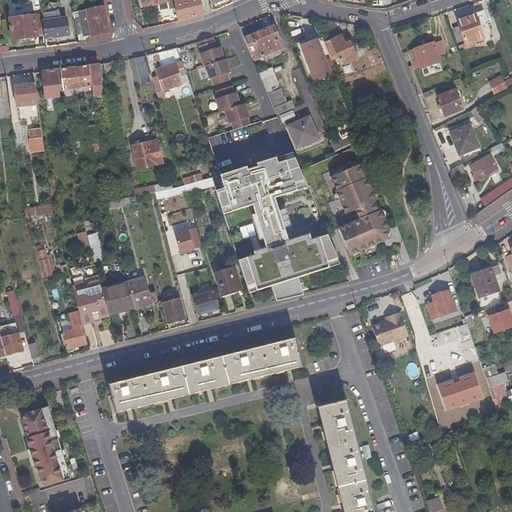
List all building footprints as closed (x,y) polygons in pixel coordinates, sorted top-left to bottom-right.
[(168,0),(142,0),(143,2),(147,5),(157,3),(159,11),(169,9),(167,1),(168,0)] [(203,15),(199,0),(174,0),(173,0),(177,21),(195,17),(203,15)] [(79,11),(80,18),(83,34),(79,35),(79,38),(91,36),(98,35),(110,33),(104,2),(94,4),(94,8),(86,9),(86,11),(79,11)] [(46,35),(46,38),(69,35),(67,18),(63,18),(63,16),(59,10),(43,12),(43,14),(46,35)] [(456,20),(464,45),(482,40),(478,27),(487,24),(483,11),(456,20)] [(10,18),(13,41),(37,38),(37,36),(46,35),(43,14),(10,18)] [(73,19),(76,35),(79,35),(83,34),(80,18),(73,19)] [(239,27),(253,60),(281,48),(284,47),(275,25),(248,36),(243,26),(239,27)] [(325,42),(329,53),(335,51),(338,59),(354,53),(350,42),(345,44),(342,36),(325,42)] [(197,42),(199,46),(212,41),(211,37),(197,42)] [(199,46),(198,46),(200,53),(199,54),(204,66),(205,66),(209,79),(211,78),(213,86),(229,80),(226,73),(229,72),(225,59),(224,60),(219,47),(215,48),(213,41),(212,41),(199,46)] [(438,61),(432,43),(408,50),(412,63),(418,61),(419,67),(438,61)] [(315,45),(299,51),(313,86),(329,80),(315,45)] [(158,93),(189,82),(177,48),(159,53),(157,53),(162,68),(152,71),(158,93)] [(147,55),(151,68),(158,66),(154,54),(147,55)] [(134,58),(142,85),(151,82),(143,56),(142,56),(134,58)] [(107,78),(115,77),(112,62),(103,63),(107,78)] [(88,65),(91,87),(102,86),(99,64),(88,65)] [(73,67),(60,69),(63,90),(91,87),(88,65),(73,67)] [(418,96),(422,94),(411,67),(407,68),(418,96)] [(258,72),(267,92),(277,87),(269,68),(258,72)] [(59,97),(59,91),(63,90),(60,69),(49,71),(42,71),(46,98),(59,97)] [(493,99),(507,91),(504,83),(503,81),(489,86),(493,99)] [(14,85),(17,107),(38,104),(37,99),(35,83),(14,85)] [(230,87),(215,92),(218,99),(215,100),(219,112),(225,110),(229,123),(231,122),(234,130),(249,125),(246,117),(249,117),(244,104),(239,106),(235,93),(233,94),(230,87)] [(267,93),(277,116),(283,113),(292,108),(289,101),(284,102),(278,89),(267,93)] [(436,97),(444,117),(461,110),(453,90),(436,97)] [(309,117),(288,125),(297,146),(317,138),(309,117)] [(477,148),(468,126),(449,134),(457,156),(477,148)] [(44,129),(30,129),(30,153),(44,152),(44,129)] [(101,151),(101,153),(110,152),(108,138),(99,139),(100,145),(101,151)] [(166,162),(159,141),(135,148),(141,169),(166,162)] [(100,145),(94,145),(71,148),(72,155),(101,151),(100,145)] [(328,236),(338,231),(318,184),(359,167),(365,181),(366,180),(353,149),(302,174),(328,236)] [(221,175),(211,178),(221,208),(229,206),(231,212),(252,205),(266,248),(253,252),(254,255),(238,261),(246,286),(254,284),(256,291),(272,286),(277,302),(302,295),(296,279),(328,270),(325,264),(336,261),(327,238),(310,243),(308,238),(287,244),(274,200),(307,190),(292,153),(256,164),(257,167),(246,171),(245,168),(221,175)] [(496,168),(488,155),(468,167),(473,176),(471,177),(474,182),(496,168)] [(459,182),(457,177),(464,174),(461,165),(448,172),(453,184),(459,182)] [(318,184),(349,258),(385,244),(388,233),(380,213),(378,214),(374,204),(376,203),(366,180),(365,181),(359,167),(318,184)] [(186,185),(198,182),(196,175),(184,178),(186,185)] [(511,190),(511,178),(481,202),(486,209),(497,201),(511,190)] [(186,185),(188,192),(206,188),(204,180),(198,182),(186,185)] [(169,190),(170,196),(188,192),(186,185),(169,190)] [(170,196),(169,190),(158,193),(159,200),(170,196)] [(111,212),(128,210),(126,199),(108,202),(111,212)] [(229,206),(221,208),(223,214),(231,212),(229,206)] [(29,218),(36,217),(35,210),(24,212),(26,219),(29,218)] [(182,253),(186,252),(186,251),(188,251),(188,252),(196,249),(196,248),(203,246),(197,227),(176,233),(182,253)] [(100,233),(89,235),(95,262),(106,259),(100,233)] [(36,252),(39,263),(48,260),(46,254),(42,254),(41,250),(36,252)] [(50,270),(48,260),(39,263),(44,277),(55,274),(54,269),(50,270)] [(325,264),(328,270),(339,267),(336,261),(325,264)] [(69,274),(81,320),(91,318),(99,316),(108,314),(101,289),(95,266),(69,272),(69,274)] [(493,277),(500,274),(497,267),(472,276),(479,298),(498,292),(493,277)] [(235,268),(215,273),(222,296),(239,290),(236,280),(238,279),(235,268)] [(156,275),(159,289),(171,285),(168,273),(156,275)] [(153,304),(146,277),(129,281),(129,282),(135,308),(136,309),(153,304)] [(108,314),(108,315),(135,308),(129,282),(101,289),(108,314)] [(254,284),(246,286),(248,293),(256,291),(254,284)] [(194,296),(199,314),(220,309),(215,291),(194,296)] [(432,319),(456,311),(450,291),(432,296),(435,303),(427,305),(432,319)] [(20,314),(15,297),(7,299),(12,316),(20,314)] [(162,302),(167,323),(185,318),(180,298),(162,302)] [(496,336),(511,330),(511,316),(510,311),(489,318),(496,336)] [(386,321),(372,326),(379,347),(408,337),(400,313),(386,318),(386,321)] [(100,323),(100,322),(100,320),(99,316),(91,318),(92,323),(94,324),(95,325),(97,325),(99,324),(100,323)] [(62,322),(63,330),(73,329),(71,320),(62,322)] [(0,335),(5,355),(23,351),(18,334),(9,336),(7,328),(0,329),(0,335)] [(62,333),(66,350),(86,345),(81,328),(62,333)] [(109,385),(116,411),(303,365),(297,339),(109,385)] [(40,357),(36,344),(28,346),(32,359),(40,357)] [(304,368),(303,365),(116,411),(117,414),(304,368)] [(483,370),(486,379),(498,375),(495,366),(483,370)] [(486,379),(496,409),(502,407),(495,387),(508,382),(505,372),(498,375),(486,379)] [(468,403),(483,398),(474,374),(459,379),(460,381),(454,384),(453,381),(438,386),(446,410),(461,405),(462,408),(468,405),(468,403)] [(374,511),(347,401),(320,408),(346,511),(374,511)] [(70,477),(48,405),(26,412),(22,418),(28,436),(26,437),(36,467),(37,466),(41,480),(48,484),(70,477)] [(500,419),(505,417),(502,407),(496,409),(500,419)] [(343,511),(346,511),(320,408),(317,408),(343,511)] [(435,511),(446,508),(442,496),(426,502),(429,511),(435,511)]
